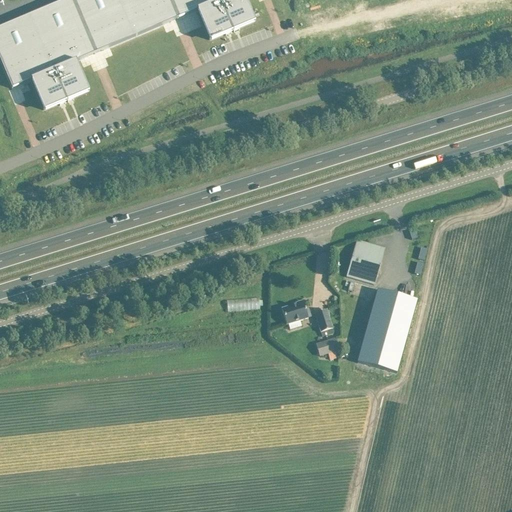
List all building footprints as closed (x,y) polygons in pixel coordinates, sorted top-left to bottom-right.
[(68,0),(0,29),(0,61),(12,90),(31,82),(43,111),(88,92),(76,63),(197,12),(209,41),(254,22),(244,0),(68,0)] [(114,98),(101,103),(104,110),(116,105),(114,98)] [(357,241),(346,278),(374,286),(385,249),(357,241)] [(421,248),(419,260),(424,261),(427,250),(421,248)] [(423,264),(416,262),(414,274),(420,276),(423,264)] [(378,292),(358,364),(396,374),(416,302),(378,292)] [(308,317),(302,301),(281,309),(287,325),(308,317)] [(333,330),(327,310),(314,314),(320,334),(333,330)] [(339,352),(335,339),(322,343),(325,356),(339,352)]
